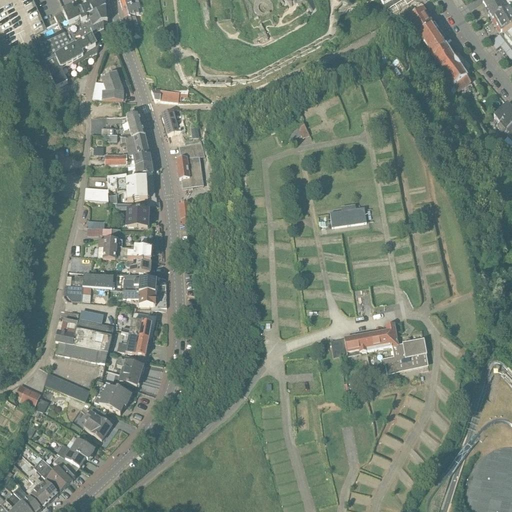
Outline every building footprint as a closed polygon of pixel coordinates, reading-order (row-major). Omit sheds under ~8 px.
[(0,0),(0,74),(41,56),(33,38),(46,31),(32,0),(0,0)] [(39,48),(45,62),(46,64),(69,52),(104,34),(104,26),(108,24),(107,11),(101,0),(93,0),(81,6),(81,7),(65,14),(54,18),(58,26),(62,37),(39,48)] [(123,10),(137,7),(140,6),(145,5),(144,0),(125,0),(120,1),(123,10)] [(220,0),(211,0),(208,6),(227,31),(232,26),(218,6),(220,0)] [(235,0),(242,15),(247,13),(241,0),(235,0)] [(261,26),(302,0),(283,0),(282,1),(279,0),(254,0),(254,1),(254,8),(258,16),(255,19),(261,26)] [(375,0),(375,1),(382,13),(403,0),(375,0)] [(492,22),(493,21),(507,13),(498,0),(489,0),(483,4),(489,14),(488,16),(492,22)] [(138,11),(140,11),(140,6),(137,7),(123,10),(125,20),(136,17),(135,17),(139,15),(138,11)] [(502,36),(511,31),(511,10),(507,13),(493,21),(502,36)] [(433,26),(427,17),(428,16),(424,11),(404,23),(413,35),(410,37),(409,35),(404,38),(408,43),(420,36),(433,26)] [(125,20),(129,31),(138,28),(139,27),(136,17),(125,20)] [(433,56),(444,48),(435,35),(439,32),(434,25),(433,26),(420,36),(433,56)] [(129,31),(132,41),(141,38),(138,28),(129,31)] [(511,31),(502,36),(505,41),(504,42),(506,45),(508,45),(511,49),(511,31)] [(90,59),(97,55),(104,34),(69,52),(46,64),(45,65),(43,66),(43,65),(33,70),(39,82),(50,77),(56,90),(68,84),(61,70),(83,59),(82,56),(88,53),(89,54),(87,55),(90,59)] [(458,94),(470,85),(445,47),(444,48),(433,56),(458,94)] [(103,93),(102,102),(125,104),(125,103),(123,103),(124,95),(126,96),(126,94),(124,95),(116,74),(101,79),(106,93),(103,93)] [(160,104),(178,105),(178,103),(181,103),(181,99),(187,100),(188,91),(174,91),(174,93),(161,92),(160,104)] [(160,104),(161,92),(155,92),(151,93),(155,104),(160,104)] [(481,129),(492,143),(502,136),(511,127),(511,112),(507,106),(493,119),(500,126),(499,128),(492,120),(481,129)] [(179,133),(185,132),(181,113),(173,114),(162,117),(165,127),(168,138),(172,149),(177,148),(183,146),(180,135),(179,135),(179,133)] [(118,119),(106,119),(106,127),(118,127),(130,128),(130,131),(114,130),(114,137),(118,137),(132,138),(133,141),(134,140),(145,138),(139,119),(118,119)] [(302,140),(309,137),(305,128),(303,124),(297,127),(295,122),(276,131),(282,146),(301,137),(302,140)] [(511,147),(511,145),(511,127),(502,136),(492,143),(494,146),(493,147),(498,157),(509,149),(511,147)] [(150,158),(145,138),(134,140),(138,158),(138,159),(150,160),(150,158)] [(205,158),(201,142),(184,147),(179,149),(181,160),(177,161),(180,182),(181,182),(183,191),(203,188),(200,159),(205,158)] [(127,157),(115,157),(105,158),(105,168),(127,168),(127,157)] [(151,167),(150,160),(138,159),(138,158),(133,158),(135,169),(152,170),(151,167)] [(152,170),(135,169),(135,178),(153,177),(152,170)] [(148,202),(148,199),(153,200),(152,197),(155,197),(154,187),(146,187),(146,182),(147,182),(147,181),(127,182),(126,178),(107,179),(108,192),(117,191),(118,195),(127,195),(127,203),(148,202)] [(108,193),(86,191),(84,203),(108,205),(108,196),(108,193)] [(188,206),(179,207),(181,221),(182,221),(183,227),(190,227),(190,220),(190,219),(188,206)] [(330,215),(332,229),(366,225),(365,210),(330,215)] [(148,230),(149,213),(128,212),(127,228),(148,230)] [(117,242),(105,242),(103,261),(116,261),(116,248),(117,242)] [(116,248),(116,261),(134,263),(151,264),(152,252),(116,248)] [(129,274),(150,276),(151,264),(134,263),(133,265),(132,265),(129,263),(126,265),(125,268),(128,270),(129,270),(129,274)] [(125,278),(124,293),(166,297),(166,285),(156,286),(157,280),(148,280),(125,278)] [(72,283),(71,289),(75,289),(112,292),(113,280),(84,279),(83,280),(75,279),(75,284),(72,283)] [(63,298),(73,300),(75,289),(71,289),(65,288),(63,298)] [(155,308),(167,310),(166,297),(124,293),(123,298),(123,300),(139,302),(138,307),(145,307),(155,308)] [(79,322),(80,313),(64,312),(63,320),(79,322)] [(81,313),(79,322),(102,327),(104,318),(81,313)] [(128,336),(149,340),(153,318),(132,313),(129,331),(121,329),(120,335),(122,335),(128,336)] [(61,345),(65,346),(72,348),(79,350),(86,351),(93,353),(100,354),(107,356),(113,331),(77,323),(77,324),(64,321),(63,324),(77,327),(76,331),(74,337),(60,334),(58,335),(55,344),(58,345),(61,346),(61,345)] [(387,333),(345,341),(331,343),(333,360),(347,358),(346,355),(359,353),(359,355),(392,349),(394,359),(385,361),(381,362),(382,367),(386,366),(386,370),(428,362),(424,343),(398,348),(394,326),(386,327),(387,333)] [(16,355),(18,355),(26,356),(30,335),(20,333),(16,355)] [(149,340),(128,336),(127,341),(126,348),(118,346),(116,354),(145,359),(149,340)] [(56,356),(63,358),(65,346),(61,345),(61,346),(58,345),(56,356)] [(63,358),(70,359),(72,348),(65,346),(63,358)] [(70,359),(77,361),(79,350),(72,348),(70,359)] [(86,351),(79,350),(77,361),(84,362),(86,351)] [(84,362),(91,364),(93,353),(86,351),(84,362)] [(91,364),(98,366),(100,354),(93,353),(91,364)] [(107,356),(100,354),(98,366),(105,367),(107,356)] [(123,374),(140,379),(143,369),(118,363),(116,371),(123,373),(123,374)] [(137,389),(140,379),(123,374),(120,384),(137,389)] [(49,389),(54,378),(48,375),(44,387),(49,389)] [(60,380),(54,378),(49,389),(54,391),(60,380)] [(66,383),(60,380),(54,391),(60,394),(66,383)] [(72,386),(66,383),(60,394),(67,397),(72,386)] [(78,389),(72,386),(67,397),(73,399),(78,389)] [(22,399),(26,390),(20,388),(16,396),(22,399)] [(84,392),(78,389),(73,399),(79,402),(84,392)] [(20,404),(27,407),(33,394),(26,390),(22,399),(20,404)] [(126,410),(132,397),(118,393),(116,393),(107,390),(104,395),(101,394),(98,400),(101,401),(99,407),(120,416),(113,412),(115,409),(118,411),(120,407),(126,410)] [(90,394),(84,392),(79,402),(85,405),(90,394)] [(40,397),(33,394),(27,407),(34,410),(40,397)] [(43,415),(48,405),(42,402),(37,412),(43,415)] [(102,421),(105,416),(90,409),(87,412),(89,414),(85,422),(88,424),(84,429),(102,443),(112,428),(102,421)] [(72,451),(89,461),(94,452),(78,442),(72,451)] [(88,462),(89,461),(72,451),(72,452),(63,447),(57,457),(60,458),(59,459),(70,465),(80,470),(86,462),(88,462)] [(511,511),(511,449),(508,449),(500,450),(492,452),(485,456),(478,461),(473,468),(469,475),(467,483),(466,491),(467,500),(469,508),(471,511),(511,511)] [(71,485),(56,472),(55,474),(40,459),(32,467),(60,496),(71,485)] [(72,482),(75,479),(73,477),(79,471),(80,470),(70,465),(59,459),(54,464),(59,470),(56,472),(71,485),(73,483),(72,482)] [(31,483),(34,486),(38,490),(52,503),(58,497),(45,483),(41,487),(35,482),(37,480),(35,479),(31,483)] [(52,503),(38,490),(34,486),(27,493),(30,497),(43,511),(52,503)] [(23,504),(22,505),(21,505),(28,511),(41,511),(28,499),(22,493),(18,488),(13,493),(17,498),(23,504)] [(28,511),(21,505),(22,505),(13,496),(0,508),(0,511),(28,511)]
